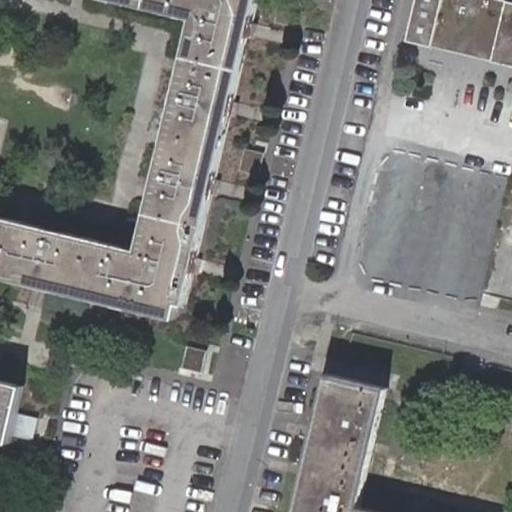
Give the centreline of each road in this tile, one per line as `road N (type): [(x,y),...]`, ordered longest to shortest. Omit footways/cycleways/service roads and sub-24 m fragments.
road 1 (residential): [(356,0),(287,287)]
road 2 (residential): [(287,287),(228,511)]
road 3 (residential): [(287,287),(511,339)]
